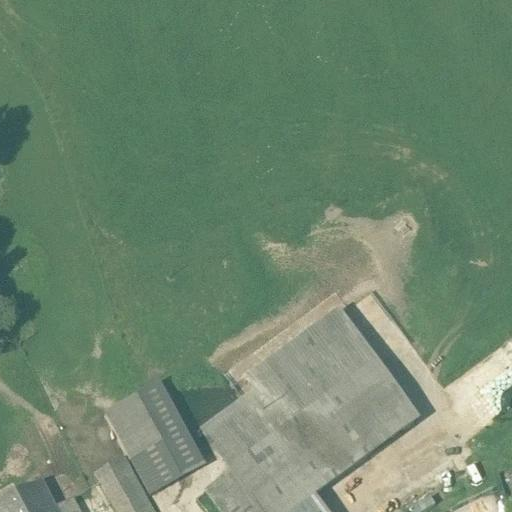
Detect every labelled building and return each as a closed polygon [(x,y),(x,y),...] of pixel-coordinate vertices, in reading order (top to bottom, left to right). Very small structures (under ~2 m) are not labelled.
[(327,511),(321,503),(425,424),(346,316),(248,384),(258,396),(199,437),(229,478),(205,497),(216,511),(327,511)] [(494,364),(460,379),(476,415),(485,411),(487,415),(511,403),(511,374),(501,379),(494,364)] [(163,383),(103,411),(125,455),(94,470),(114,511),(154,511),(147,495),(204,468),(163,383)] [(60,511),(46,485),(0,508),(0,511),(60,511)] [(497,511),(489,492),(440,511),(436,511),(435,508),(425,511),(497,511)] [(408,509),(409,511),(422,511),(434,506),(429,498),(408,509)]
